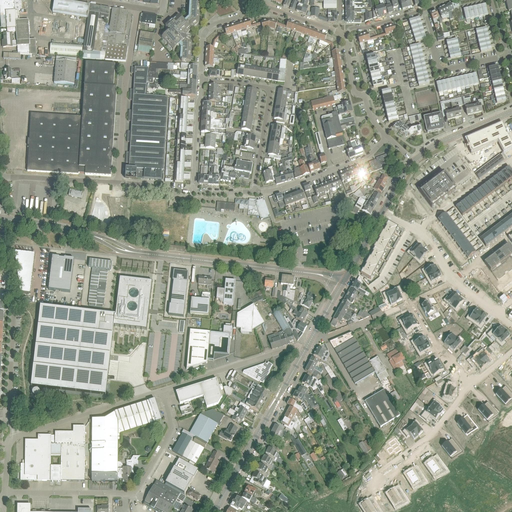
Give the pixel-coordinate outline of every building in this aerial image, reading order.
[(17,32),(17,41),(29,40),(28,20),(20,21),(19,11),(22,11),(21,0),(0,0),(0,10),(1,21),(1,27),(7,27),(7,29),(16,28),(17,32)] [(54,0),(53,12),(88,18),(90,5),(89,5),(54,0)] [(169,32),(162,38),(173,51),(181,45),(183,46),(182,61),(191,62),(192,43),(188,39),(187,39),(187,37),(189,37),(189,34),(187,34),(187,32),(189,32),(199,23),(200,0),(191,0),(190,19),(185,23),(178,15),(166,27),(170,32),(169,33),(169,32)] [(296,0),(295,3),(292,2),(290,9),(295,11),(297,6),(299,0),(296,0)] [(296,11),(301,13),(305,0),(302,0),(301,5),(299,4),(296,11)] [(378,0),(381,7),(375,8),(375,9),(372,9),(373,18),(378,17),(387,15),(382,0),(378,0)] [(390,0),(393,9),(398,7),(396,0),(390,0)] [(399,0),(402,10),(407,8),(404,0),(399,0)] [(221,17),(236,9),(232,2),(226,6),(224,2),(215,7),(221,17)] [(480,6),(481,6),(484,16),(488,15),(486,5),(482,6),(481,2),(480,3),(480,6)] [(477,7),(479,17),(484,16),(481,6),(480,6),(478,7),(477,3),(475,4),(476,7),(477,7)] [(472,8),(475,18),(479,17),(477,7),(476,7),(473,8),(473,4),(471,5),(472,8)] [(82,59),(100,60),(106,21),(108,21),(110,8),(90,5),(83,50),(82,59)] [(467,9),(468,9),(470,19),(475,18),(472,8),(469,9),(468,5),(466,6),(467,9)] [(449,29),(452,28),(450,20),(449,12),(446,6),(437,10),(441,16),(446,14),(447,21),(449,29)] [(463,10),(466,20),(470,19),(468,9),(467,9),(465,10),(464,6),(462,7),(463,10)] [(105,60),(111,61),(126,62),(128,47),(122,46),(127,16),(128,11),(113,8),(112,13),(105,60)] [(439,18),(435,11),(430,13),(433,21),(435,28),(437,27),(438,29),(439,28),(436,19),(439,18)] [(144,13),(142,23),(155,25),(157,15),(144,13)] [(328,19),(319,15),(318,19),(328,23),(335,23),(337,22),(337,13),(332,13),(328,13),(328,19)] [(354,20),(354,18),(354,13),(346,13),(346,22),(347,23),(361,23),(361,20),(354,20)] [(420,22),(419,19),(423,18),(422,16),(419,17),(419,18),(409,21),(410,25),(420,22)] [(246,29),(255,26),(254,24),(251,25),(249,20),(243,22),(246,29)] [(267,20),(254,24),(255,26),(261,24),(263,29),(268,28),(269,28),(269,20),(267,20)] [(284,25),(271,20),(269,20),(269,28),(270,28),(275,30),(276,25),(278,25),(276,32),(281,33),(282,30),(279,29),(280,26),(283,27),(284,25)] [(420,22),(410,25),(412,30),(422,26),(421,23),(424,22),(424,20),(420,22)] [(287,26),(284,25),(283,27),(292,30),(294,23),(289,21),(287,26)] [(243,36),(241,31),(246,29),(243,22),(237,24),(241,37),(243,36)] [(296,32),(293,41),(295,42),(301,26),(294,23),(292,30),(296,32)] [(237,32),(239,38),(241,37),(237,24),(230,26),(232,33),(237,32)] [(422,26),(412,30),(413,34),(423,31),(423,30),(422,28),(426,26),(425,25),(422,26)] [(221,42),(222,41),(219,38),(220,37),(232,33),(230,26),(224,28),(226,33),(219,35),(216,38),(218,40),(221,42)] [(295,42),(297,43),(301,34),(305,35),(308,28),(301,26),(295,42)] [(380,40),(385,38),(384,36),(391,34),(389,27),(383,28),(385,33),(377,36),(378,38),(379,38),(380,40)] [(486,28),(476,30),(477,35),(487,32),(486,29),(490,28),(490,27),(486,28)] [(17,41),(17,32),(16,28),(7,29),(8,33),(4,34),(4,41),(5,41),(11,40),(11,41),(17,41)] [(310,37),(308,43),(310,44),(314,31),(308,28),(305,35),(310,37)] [(423,30),(423,31),(413,34),(414,38),(425,35),(424,34),(424,32),(427,31),(426,29),(423,30)] [(152,47),(154,33),(141,31),(137,52),(151,54),(152,47)] [(311,48),(313,45),(312,44),(314,38),(318,40),(321,33),(314,31),(310,44),(308,47),(311,48)] [(491,33),(491,31),(487,32),(477,35),(478,39),(488,37),(488,36),(487,34),(491,33)] [(318,40),(330,44),(331,45),(332,44),(332,43),(325,40),(327,35),(321,33),(318,40)] [(365,42),(366,42),(378,38),(377,36),(369,38),(368,33),(363,35),(365,42)] [(424,34),(425,35),(414,38),(416,43),(426,39),(425,36),(428,35),(428,33),(424,34)] [(492,37),(492,35),(488,36),(488,37),(478,39),(479,44),(489,41),(488,38),(492,37)] [(458,44),(457,39),(452,40),(452,37),(447,38),(448,41),(446,42),(447,45),(444,46),(444,48),(448,47),(447,46),(458,44)] [(216,41),(218,40),(216,38),(214,40),(212,47),(206,47),(206,53),(214,54),(214,47),(216,41)] [(11,40),(5,41),(5,43),(2,43),(3,47),(12,47),(17,46),(18,54),(20,54),(30,55),(29,45),(30,45),(29,40),(17,41),(11,41),(11,40)] [(489,41),(479,44),(480,48),(490,46),(490,45),(489,42),(493,42),(493,40),(489,41)] [(50,54),(82,56),(83,45),(51,43),(50,54)] [(420,44),(410,47),(411,51),(421,49),(421,48),(420,46),(424,45),(424,43),(420,44)] [(331,45),(331,46),(333,58),(340,57),(339,51),(334,51),(333,44),(332,44),(331,45)] [(458,44),(447,46),(448,47),(448,50),(445,50),(445,52),(449,51),(448,51),(459,48),(458,44)] [(490,45),(490,46),(480,48),(481,53),(491,50),(490,47),(494,46),(494,44),(490,45)] [(422,53),(421,50),(425,49),(425,47),(421,48),(421,49),(411,51),(412,56),(422,53)] [(460,53),(460,52),(459,48),(448,51),(449,51),(449,54),(446,55),(446,56),(450,56),(449,55),(460,53)] [(413,60),(423,58),(423,57),(422,54),(426,54),(426,52),(422,53),(412,56),(413,60)] [(311,61),(313,55),(306,53),(304,59),(303,62),(311,61)] [(460,53),(449,55),(450,56),(450,58),(447,59),(447,61),(451,60),(461,57),(460,53)] [(380,59),(379,54),(366,57),(367,61),(364,61),(364,63),(367,62),(378,59),(380,59)] [(423,58),(413,60),(414,64),(424,62),(424,61),(423,59),(427,58),(427,56),(423,57),(423,58)] [(321,67),(328,66),(341,64),(340,57),(333,58),(333,59),(330,60),(330,63),(321,65),(319,65),(319,67),(321,67)] [(279,73),(273,72),(272,81),(278,81),(285,82),(287,60),(280,59),(279,73)] [(368,67),(368,66),(379,64),(378,59),(367,62),(368,65),(365,66),(365,67),(368,67)] [(56,61),(54,84),(74,85),(76,62),(56,61)] [(313,61),(311,61),(303,62),(300,63),(300,70),(310,68),(316,68),(316,65),(313,66),(313,61)] [(424,62),(414,64),(415,69),(425,66),(424,63),(428,62),(428,61),(424,61),(424,62)] [(86,63),(82,117),(79,173),(85,174),(85,175),(111,177),(117,87),(114,87),(115,64),(86,63)] [(181,69),(189,69),(189,71),(197,71),(197,66),(183,66),(183,63),(181,63),(181,69)] [(342,71),(342,70),(341,64),(328,66),(328,68),(334,67),(335,72),(342,71)] [(368,66),(368,67),(369,69),(366,70),(366,72),(369,71),(369,70),(380,68),(379,64),(368,66)] [(425,66),(415,69),(416,73),(426,71),(426,70),(425,68),(429,67),(429,65),(425,66)] [(239,71),(234,70),(234,76),(238,77),(238,75),(244,76),(245,67),(239,66),(239,71)] [(498,71),(498,68),(501,67),(500,66),(497,66),(497,67),(487,69),(488,74),(498,71)] [(134,85),(146,85),(147,83),(148,78),(147,78),(148,69),(135,68),(132,68),(132,73),(135,74),(134,85)] [(380,68),(369,70),(369,71),(370,74),(367,74),(367,76),(371,75),(370,75),(381,72),(380,68)] [(417,78),(427,75),(426,72),(430,71),(430,69),(426,70),(426,71),(416,73),(417,78)] [(488,74),(489,78),(499,76),(499,75),(499,72),(502,72),(501,70),(498,71),(488,74)] [(323,81),(324,81),(325,81),(343,78),(342,71),(335,72),(336,77),(323,79),(323,81)] [(368,79),(368,80),(372,80),(371,79),(382,77),(381,72),(370,75),(371,75),(371,78),(368,79)] [(472,72),(470,72),(471,75),(472,75),(474,86),(478,85),(476,74),(473,75),(472,72)] [(467,73),(466,73),(466,76),(467,76),(470,87),(474,86),(472,75),(471,75),(468,76),(467,73)] [(427,75),(417,78),(418,82),(428,80),(428,79),(427,76),(431,76),(431,74),(427,75)] [(467,76),(466,76),(464,77),(463,74),(461,74),(462,77),(463,77),(465,88),(470,87),(467,76)] [(500,80),(500,79),(500,77),(503,76),(502,74),(499,75),(499,76),(489,78),(490,83),(500,80)] [(458,79),(458,78),(461,89),(465,88),(463,77),(462,77),(459,78),(459,75),(457,75),(458,79)] [(453,80),(454,79),(456,90),(461,89),(458,78),(458,79),(455,79),(454,76),(452,76),(453,80)] [(369,83),(369,85),(373,84),(372,84),(383,81),(382,77),(371,79),(372,80),(372,82),(369,83)] [(449,81),(449,80),(452,91),(456,90),(454,79),(453,80),(451,80),(450,77),(448,77),(449,81)] [(324,81),(324,83),(336,81),(337,86),(344,85),(343,78),(325,81),(324,81)] [(428,79),(428,80),(418,82),(419,87),(429,84),(428,81),(432,80),(432,78),(428,79)] [(444,78),(444,82),(445,81),(447,92),(452,91),(449,80),(449,81),(446,81),(445,78),(444,78)] [(441,82),(443,93),(444,96),(448,95),(447,92),(445,81),(444,82),(442,82),(441,79),(439,79),(440,83),(441,82)] [(501,84),(501,81),(504,80),(503,79),(500,79),(500,80),(490,83),(491,87),(501,84)] [(441,82),(440,83),(438,83),(437,80),(435,80),(436,84),(439,94),(443,93),(441,82)] [(383,81),(372,84),(373,84),(373,87),(370,88),(370,89),(374,89),(374,88),(384,86),(383,81)] [(492,91),(502,89),(502,88),(502,86),(505,85),(504,83),(501,84),(491,87),(492,91)] [(145,96),(146,92),(146,85),(134,85),(134,90),(131,90),(130,95),(145,96)] [(329,96),(326,96),(327,98),(333,97),(333,94),(337,93),(346,92),(344,85),(337,86),(338,91),(332,92),(332,93),(329,93),(329,96)] [(503,93),(503,90),(506,89),(505,87),(502,88),(502,89),(492,91),(493,96),(503,93)] [(196,96),(196,91),(187,91),(169,90),(169,93),(178,93),(178,98),(185,98),(185,96),(196,96)] [(383,98),(383,97),(393,95),(392,90),(382,92),(382,96),(379,97),(380,98),(383,98)] [(493,96),(494,100),(504,98),(504,97),(504,94),(507,94),(506,92),(503,93),(493,96)] [(145,96),(130,95),(130,101),(133,101),(133,106),(167,108),(168,98),(145,96)] [(380,101),(381,103),(384,102),(384,101),(394,99),(393,95),(383,97),(383,98),(383,100),(380,101)] [(508,98),(507,96),(504,97),(504,98),(494,100),(495,105),(505,102),(505,99),(508,98)] [(333,97),(327,98),(311,102),(313,110),(335,105),(334,100),(333,97)] [(381,105),(382,107),(385,106),(395,103),(394,99),(384,101),(384,102),(384,105),(381,105)] [(476,103),(476,105),(473,106),(474,114),(482,112),(480,106),(483,106),(482,99),(478,100),(478,103),(476,103)] [(454,119),(453,111),(449,112),(448,110),(445,110),(444,104),(450,103),(450,100),(443,102),(440,103),(442,110),(441,110),(442,114),(445,113),(447,120),(454,119)] [(342,106),(336,108),(337,111),(351,107),(350,102),(342,104),(342,106)] [(385,106),(385,109),(382,110),(383,111),(386,111),(386,110),(396,108),(395,103),(385,106)] [(465,106),(467,116),(474,114),(473,106),(469,107),(469,105),(465,106)] [(129,111),(129,116),(167,118),(167,108),(133,106),(132,111),(129,111)] [(339,114),(339,115),(344,114),(348,114),(352,112),(351,107),(337,111),(337,115),(339,114)] [(456,108),(456,110),(453,111),(454,119),(462,117),(459,107),(456,108)] [(338,116),(337,115),(337,111),(336,108),(333,109),(334,113),(333,113),(332,114),(330,114),(329,113),(326,113),(327,115),(322,117),(321,118),(328,144),(329,149),(346,145),(344,140),(342,130),(340,124),(338,116)] [(386,110),(386,111),(386,113),(383,114),(384,116),(387,115),(387,114),(397,112),(396,108),(386,110)] [(397,112),(387,114),(387,115),(387,118),(384,118),(385,120),(388,119),(398,116),(397,112)] [(286,121),(287,115),(286,115),(275,113),(274,119),(277,119),(276,122),(284,124),(285,121),(286,121)] [(79,175),(79,173),(82,117),(31,114),(27,171),(79,175)] [(437,115),(429,117),(424,118),(426,128),(427,133),(429,132),(441,129),(444,129),(440,114),(437,115)] [(131,127),(166,129),(167,118),(129,116),(129,121),(132,122),(131,127)] [(389,123),(391,123),(392,123),(400,121),(399,121),(398,116),(388,119),(388,122),(385,123),(386,125),(389,124),(389,123)] [(343,123),(340,124),(342,130),(347,129),(346,127),(351,126),(355,125),(355,123),(354,121),(346,123),(344,123),(343,123)] [(394,125),(393,127),(398,132),(402,128),(403,128),(405,126),(400,123),(400,122),(400,121),(392,123),(394,125)] [(273,126),(272,132),(281,134),(282,128),(284,128),(284,125),(276,124),(275,127),(273,126)] [(502,124),(467,139),(473,152),(498,141),(503,151),(511,147),(511,146),(506,135),(507,135),(506,134),(502,125),(502,124)] [(405,136),(407,136),(408,132),(409,130),(409,129),(405,126),(403,128),(402,128),(398,132),(405,136)] [(416,130),(414,130),(416,135),(423,134),(421,126),(415,127),(416,130)] [(165,139),(166,129),(131,127),(131,132),(128,132),(128,137),(165,139)] [(409,130),(408,132),(407,136),(408,136),(408,137),(416,135),(414,130),(416,130),(415,127),(410,128),(409,129),(409,130)] [(247,136),(246,142),(254,143),(255,138),(249,137),(250,134),(245,133),(243,133),(243,136),(247,136)] [(321,155),(319,156),(321,164),(326,162),(326,161),(319,133),(315,134),(319,147),(321,155)] [(206,136),(206,142),(215,143),(215,138),(219,138),(219,135),(208,134),(208,137),(206,136)] [(309,136),(306,137),(308,148),(309,154),(310,157),(315,171),(320,170),(317,161),(315,162),(313,156),(309,136)] [(165,150),(165,139),(128,137),(128,142),(131,143),(130,148),(165,150)] [(354,141),(351,143),(353,149),(356,156),(363,154),(358,141),(358,140),(357,140),(354,141)] [(253,149),(254,143),(246,142),(245,147),(241,147),(241,150),(240,149),(240,150),(247,151),(247,148),(253,149)] [(350,150),(347,151),(350,159),(356,156),(353,149),(351,143),(350,142),(347,143),(350,150)] [(127,153),(127,158),(164,160),(165,150),(130,148),(130,153),(127,153)] [(279,151),(278,150),(269,149),(268,155),(274,156),(274,159),(281,160),(281,159),(280,159),(281,156),(277,156),(277,154),(279,155),(279,151)] [(225,161),(226,155),(223,155),(223,158),(222,161),(220,176),(220,177),(221,178),(220,181),(225,181),(230,182),(231,179),(235,180),(236,175),(234,174),(235,171),(235,169),(224,167),(225,161)] [(380,157),(378,158),(382,169),(388,167),(386,161),(389,160),(387,155),(382,156),(382,157),(381,158),(381,157),(380,157)] [(484,163),(480,155),(475,157),(479,166),(484,163)] [(475,174),(476,175),(479,180),(504,161),(499,155),(480,170),(476,173),(475,174)] [(315,171),(310,157),(307,158),(309,164),(307,165),(311,173),(315,171)] [(164,171),(164,160),(127,158),(126,163),(129,164),(129,169),(145,170),(164,171)] [(373,161),(369,163),(370,166),(371,168),(373,173),(376,171),(381,169),(377,158),(373,160),(373,161)] [(282,164),(286,182),(291,181),(293,180),(292,173),(291,171),(288,172),(286,173),(284,160),(281,160),(282,164)] [(294,166),(294,174),(295,179),(310,174),(307,166),(305,167),(302,160),(298,162),(300,167),(295,169),(295,166),(294,166)] [(234,174),(236,175),(237,175),(237,176),(238,178),(240,177),(240,176),(244,177),(244,178),(248,179),(249,174),(251,174),(253,164),(241,162),(242,162),(237,161),(236,167),(235,167),(235,169),(235,171),(234,174)] [(272,167),(275,176),(274,176),(277,185),(281,183),(279,175),(277,175),(276,169),(275,167),(274,166),(272,167)] [(354,168),(358,179),(363,177),(359,166),(354,168)] [(275,176),(272,167),(269,168),(270,172),(264,174),(266,183),(273,182),(271,177),(274,176),(275,176)] [(145,170),(129,169),(126,168),(125,178),(142,179),(142,178),(144,178),(145,170)] [(354,168),(349,170),(352,178),(354,177),(355,180),(358,179),(354,168)] [(164,171),(145,170),(144,178),(147,178),(147,179),(163,180),(164,175),(164,171)] [(351,181),(350,179),(352,178),(349,170),(344,172),(348,182),(351,181)] [(369,181),(371,182),(384,189),(385,188),(387,186),(386,186),(386,185),(385,184),(388,178),(383,174),(385,172),(383,171),(380,170),(379,172),(383,174),(378,183),(372,179),(372,180),(370,179),(369,181)] [(504,170),(500,173),(507,182),(511,179),(504,170)] [(344,181),(345,183),(348,182),(344,172),(339,174),(342,182),(344,181)] [(419,190),(418,191),(432,208),(435,206),(438,203),(441,201),(444,198),(447,197),(453,192),(456,190),(456,189),(443,172),(442,172),(440,174),(436,177),(434,179),(428,184),(425,186),(422,188),(419,190)] [(500,173),(496,176),(503,185),(507,182),(500,173)] [(496,176),(492,179),(500,189),(504,186),(503,185),(496,176)] [(343,189),(339,179),(334,181),(337,189),(339,188),(340,190),(343,189)] [(492,179),(488,182),(495,191),(495,192),(500,189),(492,179)] [(335,190),(337,189),(334,181),(329,182),(333,193),(336,192),(335,190)] [(329,192),(330,194),(333,193),(329,182),(324,184),(327,193),(329,192)] [(369,185),(371,186),(370,187),(377,192),(381,194),(382,193),(382,194),(383,192),(383,191),(384,189),(371,182),(369,185)] [(488,182),(484,186),(491,194),(495,192),(495,191),(488,182)] [(311,190),(308,184),(303,186),(308,199),(311,198),(309,192),(308,191),(311,190)] [(326,196),(325,193),(327,193),(324,184),(319,186),(323,197),(326,196)] [(320,198),(323,197),(319,186),(314,188),(317,196),(319,196),(320,198)] [(484,186),(480,189),(487,198),(491,194),(484,186)] [(480,189),(476,192),(483,201),(487,198),(480,189)] [(83,193),(70,190),(69,196),(82,199),(83,193)] [(302,191),(297,193),(300,201),(303,200),(303,202),(306,201),(302,191)] [(476,192),(472,195),(479,204),(483,201),(476,192)] [(369,203),(369,204),(375,207),(381,196),(375,193),(369,203)] [(281,205),(284,204),(280,194),(273,196),(275,201),(271,203),(273,208),(277,206),(276,202),(278,202),(279,204),(279,205),(280,205),(281,205)] [(280,194),(284,204),(285,204),(286,208),(289,207),(288,206),(291,205),(288,197),(283,199),(281,194),(280,194)] [(472,195),(468,198),(475,207),(479,204),(472,195)] [(360,198),(357,203),(362,205),(363,206),(363,207),(372,212),(375,207),(369,204),(369,203),(367,202),(365,201),(360,198)] [(468,198),(464,201),(470,210),(471,210),(475,207),(468,198)] [(239,209),(248,210),(248,215),(260,217),(261,220),(270,217),(264,199),(255,202),(254,202),(254,200),(249,199),(249,201),(240,200),(239,209)] [(464,201),(460,204),(466,213),(467,214),(471,211),(471,210),(470,210),(464,201)] [(221,210),(235,211),(235,204),(217,202),(216,211),(221,212),(221,210)] [(357,203),(355,207),(359,209),(362,211),(365,213),(363,216),(368,219),(372,212),(363,207),(363,206),(362,205),(357,203)] [(460,204),(455,207),(462,216),(466,213),(460,204)] [(447,213),(438,220),(441,224),(450,218),(447,213)] [(450,218),(441,224),(445,228),(453,222),(450,218)] [(500,223),(506,231),(510,228),(504,220),(500,223)] [(388,222),(384,228),(394,234),(398,227),(388,222)] [(453,222),(445,228),(448,233),(457,226),(453,222)] [(499,222),(495,225),(495,226),(502,235),(506,231),(500,223),(499,222)] [(457,226),(448,233),(451,237),(460,230),(457,226)] [(495,226),(491,229),(498,238),(502,235),(495,226)] [(384,228),(381,235),(391,240),(394,234),(384,228)] [(491,229),(487,232),(494,241),(498,238),(491,229)] [(460,230),(451,237),(454,241),(463,235),(460,230)] [(487,232),(483,235),(490,244),(494,241),(487,232)] [(381,235),(377,241),(387,246),(391,240),(381,235)] [(463,235),(454,241),(458,246),(466,239),(463,235)] [(483,235),(479,238),(486,247),(490,244),(483,235)] [(466,239),(458,246),(461,250),(470,243),(466,239)] [(377,241),(374,247),(375,248),(384,253),(384,252),(387,246),(377,241)] [(470,243),(461,250),(464,254),(473,248),(470,243)] [(511,249),(508,244),(503,248),(510,257),(511,254),(511,249)] [(411,248),(407,253),(413,259),(423,249),(418,245),(414,250),(411,248)] [(375,248),(371,254),(381,259),(385,253),(384,252),(384,253),(375,248)] [(473,248),(464,254),(468,259),(476,252),(473,248)] [(503,248),(498,252),(505,260),(510,257),(503,248)] [(423,249),(413,259),(420,266),(425,260),(423,258),(428,253),(423,249)] [(35,254),(14,251),(20,292),(30,293),(35,254)] [(498,252),(494,255),(500,264),(505,260),(498,252)] [(371,254),(368,260),(378,266),(381,259),(371,254)] [(494,255),(489,259),(495,268),(500,264),(494,255)] [(59,258),(59,257),(52,257),(48,290),(70,293),(74,259),(64,258),(64,259),(59,258)] [(489,259),(484,263),(490,271),(495,268),(489,259)] [(92,268),(88,303),(89,303),(89,306),(103,308),(103,305),(104,305),(108,270),(112,271),(112,263),(90,260),(89,268),(92,268)] [(368,260),(364,266),(374,272),(378,266),(368,260)] [(364,266),(360,273),(362,274),(365,275),(367,277),(371,279),(374,272),(364,266)] [(427,267),(421,270),(426,278),(438,271),(435,266),(429,269),(427,267)] [(174,271),(172,281),(173,281),(187,282),(189,272),(174,271)] [(438,271),(426,278),(430,286),(437,283),(435,280),(441,277),(438,271)] [(199,277),(198,284),(211,286),(211,278),(199,277)] [(286,297),(286,298),(293,302),(295,291),(290,291),(291,285),(293,286),(294,278),(288,277),(287,291),(286,291),(286,297)] [(351,288),(357,291),(360,293),(364,295),(368,297),(369,294),(359,289),(362,285),(363,282),(359,277),(356,282),(355,281),(351,288)] [(41,306),(31,386),(106,395),(114,326),(147,330),(149,313),(146,313),(147,309),(149,309),(152,282),(120,278),(115,315),(41,306)] [(273,280),(266,279),(265,287),(267,288),(267,289),(269,289),(269,288),(273,288),(273,280)] [(223,304),(234,305),(236,281),(226,280),(218,280),(217,289),(217,299),(220,300),(219,301),(221,303),(223,303),(223,304)] [(173,281),(172,291),(186,293),(187,282),(173,281)] [(399,286),(391,290),(397,303),(402,300),(399,294),(402,293),(399,286)] [(354,300),(354,299),(353,298),(357,291),(351,288),(344,300),(351,304),(352,303),(354,300)] [(391,290),(382,294),(385,300),(388,299),(391,305),(397,303),(391,290)] [(172,293),(171,305),(185,306),(186,294),(186,293),(172,291),(172,293)] [(261,291),(249,297),(253,304),(265,298),(261,291)] [(277,297),(281,302),(284,299),(286,298),(286,297),(280,297),(281,292),(277,292),(277,297)] [(307,296),(308,297),(305,302),(301,301),(300,304),(309,309),(313,302),(310,301),(311,299),(313,300),(315,296),(309,292),(307,296)] [(447,296),(443,301),(450,307),(459,297),(454,293),(449,298),(447,296)] [(459,297),(450,307),(457,313),(461,309),(458,307),(463,302),(459,297)] [(294,303),(293,302),(286,298),(284,299),(287,303),(291,308),(291,306),(292,307),(294,303)] [(192,299),(190,314),(208,316),(210,300),(192,299)] [(349,307),(354,310),(356,307),(344,301),(339,308),(343,310),(343,308),(345,309),(345,307),(348,309),(349,307)] [(427,302),(422,306),(423,308),(422,309),(425,314),(426,313),(429,318),(437,313),(433,307),(431,308),(427,302)] [(170,304),(168,315),(183,317),(185,306),(171,305),(170,304)] [(265,323),(254,305),(237,315),(237,322),(237,323),(236,329),(241,330),(241,333),(252,334),(252,330),(265,323)] [(292,310),(293,311),(306,318),(308,313),(301,309),(300,311),(293,307),(291,309),(292,310)] [(339,308),(337,312),(355,322),(358,321),(359,321),(355,319),(357,315),(354,314),(352,317),(346,314),(348,309),(345,307),(345,309),(343,308),(343,310),(339,308)] [(369,314),(371,316),(374,322),(384,317),(379,308),(369,314)] [(470,313),(466,319),(473,324),(481,313),(476,309),(472,315),(470,313)] [(279,310),(273,313),(282,331),(280,332),(280,333),(268,337),(272,350),(295,342),(292,334),(293,333),(287,323),(287,324),(283,318),(279,310)] [(296,319),(303,323),(306,318),(293,311),(292,314),(297,317),(296,319)] [(348,325),(351,324),(355,322),(337,312),(330,325),(335,327),(338,322),(340,323),(343,318),(348,321),(347,323),(348,325)] [(481,313),(473,324),(481,330),(485,324),(482,322),(486,317),(481,313)] [(403,316),(397,319),(402,327),(414,320),(411,315),(405,318),(403,316)] [(414,320),(402,327),(407,335),(413,332),(411,329),(417,326),(414,320)] [(290,322),(287,323),(293,333),(298,341),(303,334),(307,327),(297,321),(297,322),(294,327),(292,324),(290,322)] [(232,335),(232,330),(232,328),(231,328),(231,325),(225,324),(225,327),(224,327),(223,334),(210,333),(208,360),(214,361),(214,359),(228,355),(230,335),(232,335)] [(493,329),(487,335),(490,338),(492,336),(496,340),(505,331),(501,327),(496,332),(493,329)] [(208,360),(210,333),(210,332),(190,331),(186,370),(207,363),(208,360)] [(496,340),(495,341),(502,348),(506,343),(504,341),(510,336),(509,335),(509,334),(507,331),(506,332),(505,331),(496,340)] [(449,338),(444,344),(449,348),(457,338),(450,332),(446,336),(449,338)] [(363,352),(351,333),(330,342),(356,386),(359,385),(358,382),(375,373),(367,360),(363,352)] [(416,338),(410,342),(415,350),(427,343),(424,337),(418,341),(416,338)] [(457,338),(449,348),(453,352),(462,342),(457,338)] [(427,343),(415,350),(420,358),(426,354),(424,352),(430,348),(427,343)] [(329,353),(328,353),(328,352),(329,351),(325,344),(318,347),(313,356),(327,363),(327,361),(327,360),(326,360),(326,358),(327,358),(328,357),(329,357),(329,356),(329,355),(329,354),(329,353)] [(396,349),(386,354),(390,361),(389,361),(390,363),(395,370),(399,368),(404,365),(402,362),(404,360),(401,354),(399,355),(396,349)] [(478,357),(486,366),(490,362),(483,353),(478,357)] [(477,355),(469,361),(474,366),(476,364),(481,370),(486,366),(478,357),(477,355)] [(386,371),(377,357),(370,361),(368,359),(367,360),(375,373),(380,381),(389,376),(386,371)] [(321,374),(324,378),(329,375),(325,369),(321,364),(321,363),(319,362),(319,361),(316,360),(312,358),(307,366),(314,370),(321,374)] [(430,361),(424,364),(428,372),(440,365),(437,360),(431,363),(430,361)] [(265,363),(244,371),(243,373),(258,381),(263,383),(270,372),(269,371),(273,365),(268,363),(267,364),(265,363)] [(321,364),(325,369),(329,375),(333,382),(337,380),(329,367),(322,363),(321,363),(321,364)] [(440,365),(428,372),(431,378),(444,371),(440,365)] [(312,375),(313,372),(314,373),(313,374),(316,375),(317,374),(320,376),(321,374),(314,370),(307,366),(305,371),(312,375)] [(228,376),(235,380),(238,374),(233,371),(230,372),(228,376)] [(324,378),(323,378),(336,399),(338,402),(339,403),(341,402),(342,401),(343,401),(344,400),(333,382),(329,375),(324,378)] [(230,382),(232,384),(235,380),(228,376),(226,379),(227,381),(228,382),(230,382)] [(306,376),(302,383),(306,386),(312,388),(316,386),(320,393),(323,391),(316,378),(313,376),(312,379),(306,376)] [(198,405),(206,403),(207,408),(218,404),(222,397),(217,380),(204,383),(176,392),(180,404),(184,403),(185,407),(180,409),(182,415),(192,412),(190,408),(188,402),(196,399),(198,405)] [(266,397),(269,393),(262,389),(262,388),(253,383),(250,388),(252,389),(266,397)] [(305,397),(306,398),(310,405),(311,407),(314,405),(314,406),(318,404),(312,394),(309,396),(309,395),(305,393),(308,389),(307,388),(302,386),(301,388),(300,388),(297,393),(305,397)] [(226,394),(230,397),(233,390),(229,388),(227,387),(224,388),(226,394)] [(448,387),(445,398),(451,399),(452,396),(453,397),(454,392),(453,392),(454,388),(448,387)] [(264,402),(266,397),(252,389),(250,394),(253,395),(264,402)] [(385,390),(365,402),(380,428),(400,416),(385,390)] [(496,395),(505,405),(505,404),(511,397),(511,393),(508,390),(505,394),(502,390),(496,395)] [(306,398),(305,397),(297,393),(296,392),(294,396),(293,397),(302,402),(303,403),(306,398)] [(251,398),(255,400),(254,402),(261,406),(264,402),(253,395),(251,398)] [(110,482),(113,482),(118,482),(118,480),(123,480),(123,482),(128,482),(128,477),(132,477),(132,474),(134,474),(134,465),(138,465),(138,461),(137,461),(140,456),(133,456),(131,461),(127,461),(127,465),(126,468),(123,468),(123,466),(122,465),(121,464),(120,463),(119,462),(118,462),(118,439),(122,439),(122,433),(162,421),(155,399),(115,412),(105,419),(92,419),(92,481),(105,481),(105,482),(110,482)] [(261,406),(254,402),(249,399),(246,404),(250,407),(251,406),(259,410),(261,406)] [(301,413),(304,411),(302,409),(295,405),(297,403),(290,400),(287,404),(301,412),(301,413)] [(434,400),(428,407),(439,416),(443,411),(438,406),(440,404),(434,400)] [(344,412),(339,403),(338,402),(337,402),(335,404),(336,406),(338,409),(338,408),(339,409),(338,410),(340,414),(344,412)] [(229,408),(230,409),(231,409),(245,417),(250,408),(241,403),(238,407),(241,408),(239,410),(233,407),(230,405),(229,408)] [(478,410),(478,411),(487,421),(487,420),(492,416),(494,418),(498,415),(499,416),(499,415),(491,406),(487,409),(484,406),(478,410)] [(294,410),(290,407),(286,414),(294,418),(296,413),(298,418),(299,418),(298,418),(299,419),(300,418),(300,417),(297,411),(294,410)] [(428,407),(421,417),(426,421),(430,416),(436,421),(439,416),(428,407)] [(231,409),(230,409),(228,413),(234,417),(232,420),(235,422),(240,424),(241,421),(242,422),(245,417),(231,409)] [(213,410),(201,414),(190,433),(190,434),(207,443),(217,425),(218,426),(224,416),(213,410)] [(301,424),(298,420),(294,418),(286,414),(284,418),(295,424),(294,426),(293,428),(295,430),(298,432),(301,426),(300,425),(301,424)] [(290,424),(291,424),(294,426),(295,424),(284,418),(281,423),(285,425),(284,426),(288,428),(290,424)] [(457,423),(457,424),(467,436),(465,434),(471,429),(473,432),(477,429),(478,429),(470,419),(466,423),(463,419),(457,424),(457,423)] [(416,420),(409,426),(418,437),(423,433),(418,427),(421,425),(416,420)] [(236,432),(238,429),(231,425),(228,431),(227,430),(225,434),(222,432),(219,436),(227,440),(227,439),(231,441),(235,435),(234,435),(235,432),(236,432)] [(287,431),(280,428),(275,425),(270,436),(281,442),(287,431)] [(61,456),(61,466),(54,466),(54,482),(55,480),(59,481),(85,481),(85,426),(73,426),(73,432),(55,432),(55,436),(55,448),(54,456),(61,456)] [(409,426),(402,432),(407,437),(409,435),(414,441),(418,437),(409,426)] [(173,452),(177,454),(195,465),(201,455),(206,446),(207,443),(190,434),(190,433),(184,430),(182,433),(183,434),(173,452)] [(51,466),(51,456),(54,456),(55,448),(55,436),(38,435),(38,440),(25,440),(25,464),(21,464),(21,481),(51,481),(51,482),(54,482),(54,466),(51,466)] [(291,438),(299,453),(303,451),(297,440),(295,441),(293,437),(292,438),(291,438)] [(394,440),(389,444),(391,447),(390,447),(393,452),(394,451),(395,454),(401,450),(397,444),(399,442),(396,438),(393,439),(394,440)] [(366,441),(363,442),(369,452),(372,450),(366,441)] [(358,445),(364,455),(369,452),(363,442),(358,445)] [(442,447),(441,447),(450,458),(450,457),(455,453),(457,455),(462,452),(462,453),(463,453),(455,443),(454,443),(455,443),(451,446),(448,442),(442,447)] [(266,453),(268,455),(267,457),(272,460),(272,461),(276,463),(277,463),(274,461),(276,458),(274,457),(277,453),(279,453),(280,450),(273,446),(271,449),(269,448),(266,453)] [(217,461),(220,455),(214,452),(205,469),(213,473),(219,462),(217,461)] [(270,466),(272,461),(272,460),(267,457),(264,456),(261,461),(265,463),(264,466),(263,466),(268,469),(272,471),(271,470),(272,467),(270,466)] [(426,465),(435,478),(436,478),(434,475),(444,468),(446,472),(447,472),(439,462),(435,465),(433,461),(427,466),(426,465)] [(268,475),(265,474),(268,469),(263,466),(264,466),(260,464),(257,469),(260,472),(259,474),(263,477),(267,479),(268,479),(266,478),(268,475)] [(166,484),(185,494),(194,478),(175,468),(166,484)] [(345,479),(341,471),(337,474),(341,481),(345,479)] [(255,472),(252,478),(256,480),(254,483),(263,487),(267,479),(263,477),(259,474),(255,472)] [(406,475),(405,475),(413,487),(413,486),(423,479),(424,481),(425,481),(419,472),(415,475),(412,472),(406,475)] [(156,481),(143,505),(156,511),(170,511),(173,507),(176,502),(180,494),(156,481)] [(248,487),(245,493),(252,497),(254,493),(260,496),(262,493),(258,490),(253,488),(252,489),(248,487)] [(201,496),(196,493),(190,490),(187,496),(197,502),(198,500),(199,500),(201,498),(200,497),(201,496)] [(388,495),(387,495),(395,507),(395,506),(394,506),(405,499),(406,501),(401,492),(396,495),(394,491),(388,495)] [(243,497),(242,498),(247,501),(249,502),(249,503),(250,502),(258,507),(261,503),(244,494),(243,497)] [(245,508),(248,503),(236,496),(233,501),(245,508)] [(230,506),(238,510),(239,509),(243,511),(244,510),(247,511),(249,510),(245,508),(233,501),(230,506)] [(176,502),(173,507),(181,511),(191,511),(193,511),(185,506),(182,505),(176,502)] [(361,506),(364,511),(375,511),(378,510),(379,511),(380,511),(375,503),(370,506),(368,502),(362,506),(361,506)]
